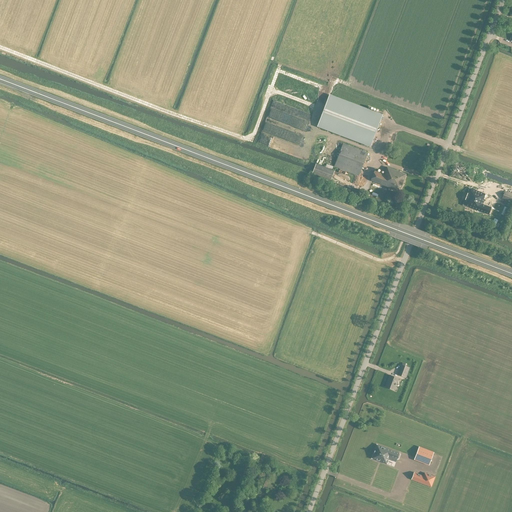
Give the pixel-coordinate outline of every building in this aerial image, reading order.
[(371,146),(382,116),(330,96),(319,126),(371,146)] [(291,120),(303,129),(306,125),(303,123),(305,120),(296,113),(291,120)] [(359,176),(360,174),(367,153),(343,144),(334,166),(359,176)] [(331,180),(334,171),(316,164),(312,173),(331,180)] [(371,181),(388,187),(400,192),(406,174),(387,167),(384,174),(375,171),(371,181)] [(486,195),(470,189),(463,205),(489,215),(492,208),(483,205),(485,200),(484,199),(486,195)] [(511,201),(511,194),(504,192),(502,198),(511,201)] [(504,214),(510,204),(503,201),(498,211),(504,214)] [(406,366),(402,365),(398,374),(406,377),(410,368),(406,366)] [(398,378),(390,375),(385,387),(394,390),(398,378)] [(386,464),(394,467),(396,462),(399,453),(377,444),(377,445),(372,458),(371,458),(372,459),(372,458),(386,464)] [(414,457),(429,463),(434,450),(419,444),(414,457)] [(411,479),(431,487),(435,477),(424,473),(423,476),(414,472),(411,479)]
